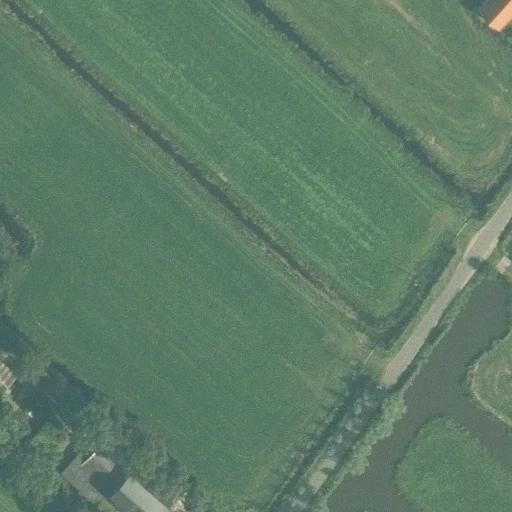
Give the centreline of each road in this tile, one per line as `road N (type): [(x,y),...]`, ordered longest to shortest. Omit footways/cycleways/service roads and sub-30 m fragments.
road 1 (track): [(0,35),(287,290),(367,355),(396,367)]
road 2 (unclassified): [(293,511),(511,201)]
